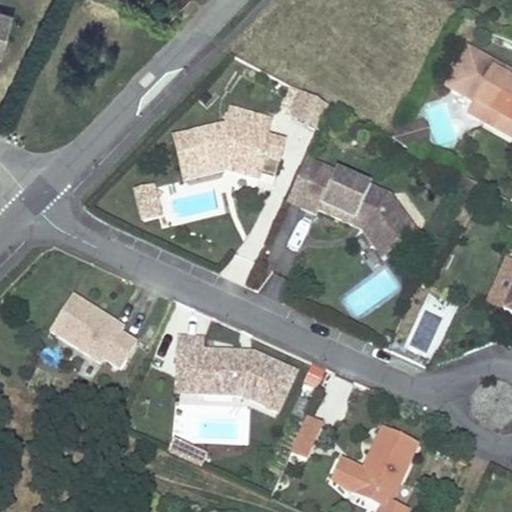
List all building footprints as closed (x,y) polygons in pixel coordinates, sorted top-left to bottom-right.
[(0,54),(1,55),(12,16),(0,12),(0,54)] [(511,84),(502,79),(506,73),(468,52),(448,88),(475,103),(469,115),(495,128),(500,118),(511,124),(511,84)] [(511,76),(506,73),(502,79),(511,84),(511,76)] [(294,114),(304,95),(292,88),(282,109),(294,114)] [(319,132),(330,109),(304,95),(294,114),(293,118),(319,132)] [(264,160),(270,139),(267,139),(271,122),(230,111),(226,127),(173,140),(183,182),(224,172),(258,181),(261,174),(264,160)] [(511,124),(500,118),(495,128),(511,138),(511,124)] [(425,142),(420,123),(403,129),(408,147),(425,142)] [(358,144),(365,131),(352,125),(346,137),(358,144)] [(408,147),(403,129),(398,130),(392,141),(404,148),(408,147)] [(279,164),(284,144),(270,139),(264,160),(279,164)] [(409,226),(389,198),(320,167),(301,209),(317,216),(318,212),(352,227),(355,221),(366,226),(381,247),(409,226)] [(476,203),(482,191),(466,184),(460,196),(476,203)] [(162,222),(154,190),(134,195),(142,226),(162,222)] [(465,228),(476,203),(460,196),(449,221),(465,228)] [(381,247),(366,226),(355,221),(352,227),(362,231),(376,250),(381,247)] [(382,259),(416,235),(409,226),(381,247),(376,250),(382,259)] [(511,292),(503,313),(511,317),(511,292)] [(106,325),(100,321),(103,317),(72,298),(50,334),(101,366),(104,361),(120,371),(137,344),(121,335),(124,330),(108,320),(106,325)] [(207,353),(208,340),(178,339),(176,400),(244,402),(276,417),(296,374),(254,355),(207,353)] [(313,447),(322,425),(306,418),(297,440),(313,447)] [(386,511),(418,446),(382,429),(366,465),(370,467),(367,473),(363,471),(351,496),(386,511)] [(306,462),(313,447),(297,440),(290,455),(306,462)] [(448,460),(452,452),(441,446),(437,453),(448,460)]
